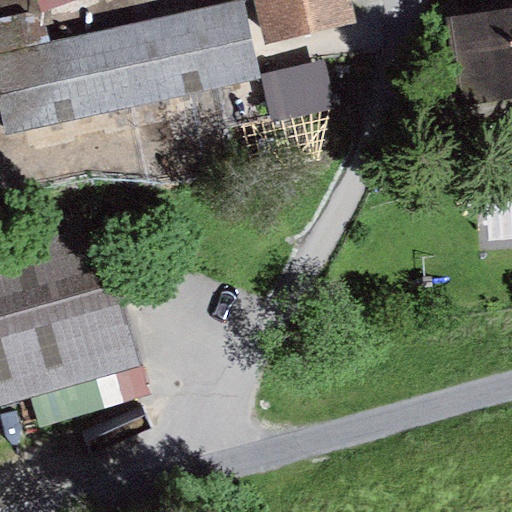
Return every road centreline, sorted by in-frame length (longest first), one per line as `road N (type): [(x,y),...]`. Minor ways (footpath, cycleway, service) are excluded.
road 1 (track): [(208,471),(511,385)]
road 2 (unclassified): [(28,511),(208,471)]
